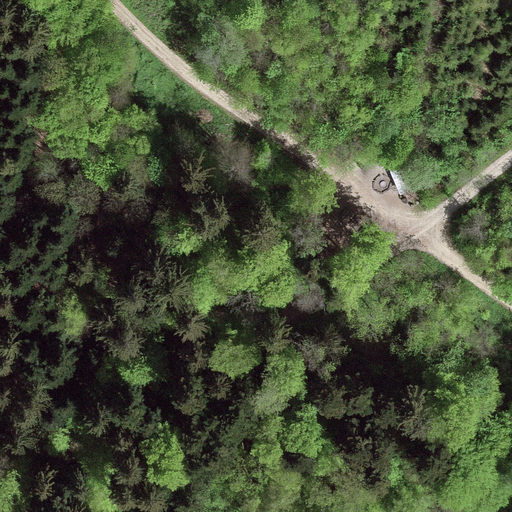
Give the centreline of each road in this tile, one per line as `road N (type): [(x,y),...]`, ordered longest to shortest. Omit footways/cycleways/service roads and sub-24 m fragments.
road 1 (track): [(425,229),(330,284),(210,375),(161,511)]
road 2 (track): [(101,0),(269,137),(425,229)]
